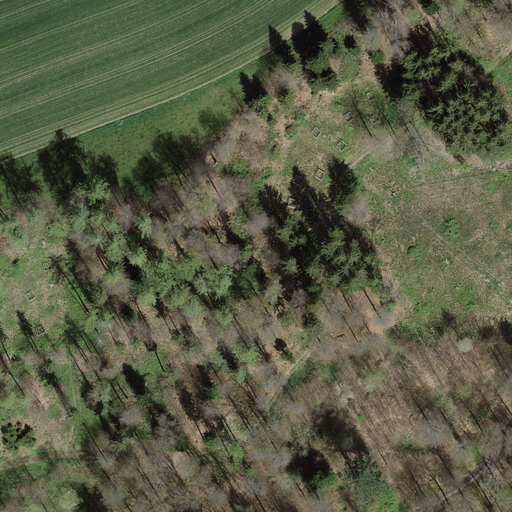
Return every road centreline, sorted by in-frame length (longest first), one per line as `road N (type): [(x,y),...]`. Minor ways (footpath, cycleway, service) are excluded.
road 1 (track): [(0,469),(92,452),(185,455),(254,424),(320,335),(328,214),(342,176),(511,49)]
road 2 (track): [(413,511),(458,487),(511,427)]
